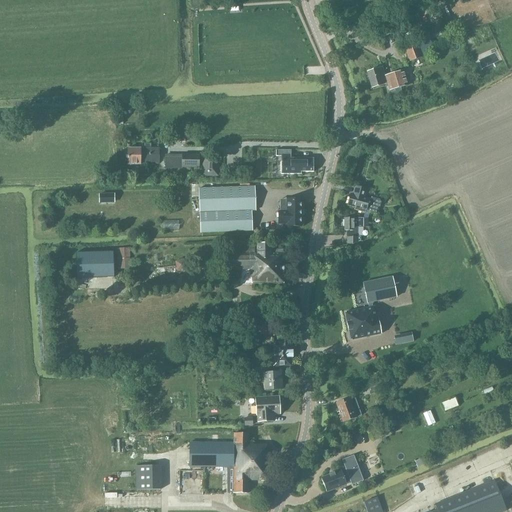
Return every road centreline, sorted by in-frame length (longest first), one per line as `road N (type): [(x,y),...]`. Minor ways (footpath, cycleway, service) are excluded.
road 1 (tertiary): [(276,511),(304,439),(307,272),(338,138),(339,93),(304,0)]
road 2 (track): [(511,112),(415,133),(338,138)]
